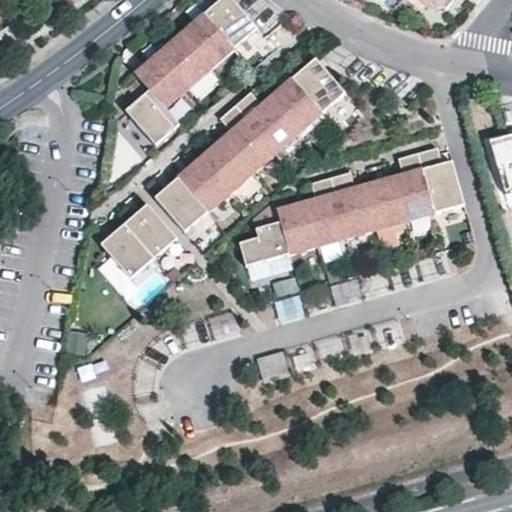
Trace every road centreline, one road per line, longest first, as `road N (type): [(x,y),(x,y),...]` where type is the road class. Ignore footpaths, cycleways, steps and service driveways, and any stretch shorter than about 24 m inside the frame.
road 1 (residential): [(438,59),(495,271),(491,282),(224,358),(206,367),(193,392)]
road 2 (residential): [(146,0),(0,110)]
road 3 (residential): [(438,59),(309,0)]
